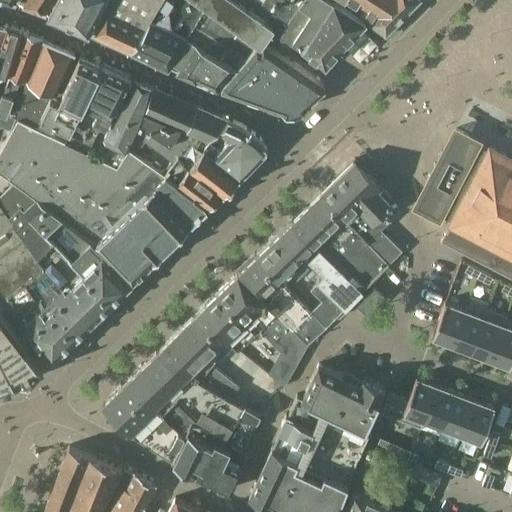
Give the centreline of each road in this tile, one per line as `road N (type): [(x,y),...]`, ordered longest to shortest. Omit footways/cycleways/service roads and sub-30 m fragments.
road 1 (residential): [(234,504),(279,402),(338,330),(393,342),(511,389)]
road 2 (residential): [(234,504),(41,405),(11,412)]
